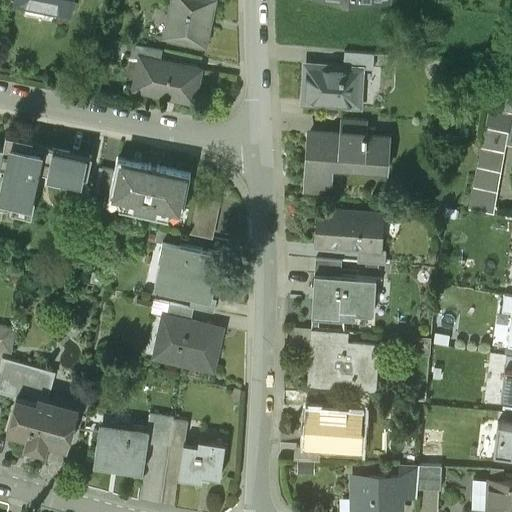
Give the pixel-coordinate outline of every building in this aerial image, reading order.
[(71,0),(15,0),(70,10),(71,0)] [(213,0),(171,0),(164,35),(205,43),(213,0)] [(162,48),(133,42),(130,55),(140,57),(140,56),(159,60),(162,48)] [(374,50),(344,48),(343,65),(361,66),(373,67),(374,50)] [(159,60),(140,56),(140,57),(134,87),(193,100),(199,69),(159,60)] [(343,65),(306,62),(303,100),(359,103),(361,66),(343,65)] [(497,111),(490,109),(469,207),(490,211),(503,143),(511,145),(511,88),(502,86),(497,111)] [(366,118),(342,116),(342,128),(365,130),(366,118)] [(365,130),(342,128),(341,135),(309,133),(305,189),(330,190),(332,166),(349,167),(350,161),(387,163),(389,134),(365,133),(365,130)] [(33,138),(6,132),(4,145),(0,144),(0,164),(5,165),(0,189),(0,195),(12,198),(10,208),(31,213),(39,176),(76,184),(78,176),(86,178),(91,155),(32,142),(33,138)] [(148,163),(117,156),(114,168),(109,191),(109,193),(115,195),(119,202),(119,206),(168,217),(169,213),(177,208),(182,209),(190,172),(156,165),(156,164),(148,162),(148,163)] [(114,168),(102,166),(97,189),(109,191),(114,168)] [(221,197),(196,192),(187,233),(212,238),(221,197)] [(384,212),(318,207),(316,244),(358,247),(382,248),(382,247),(384,212)] [(181,232),(157,227),(154,240),(162,242),(162,240),(179,243),(181,232)] [(179,243),(162,240),(162,242),(159,258),(165,259),(159,287),(192,294),(210,298),(211,297),(220,252),(179,243)] [(382,248),(358,247),(357,260),(385,262),(386,248),(382,247),(382,248)] [(342,259),(316,257),(315,273),(340,275),(340,274),(341,274),(342,259)] [(341,274),(340,274),(340,275),(315,273),(312,315),(344,317),(344,311),(372,313),(374,277),(341,274)] [(501,311),(511,312),(511,311),(511,294),(504,293),(501,311)] [(210,298),(192,294),(190,306),(194,307),(214,311),(217,298),(211,297),(210,298)] [(190,306),(169,302),(167,314),(191,320),(194,307),(190,306)] [(167,314),(163,314),(163,316),(168,317),(159,355),(154,354),(154,356),(213,369),(221,332),(197,326),(198,322),(167,314)] [(0,349),(11,351),(15,327),(0,324),(0,349)] [(344,329),(315,327),(315,339),(344,341),(344,329)] [(344,341),(315,339),(312,382),(372,386),(375,344),(344,341)] [(55,370),(2,355),(0,361),(0,391),(17,396),(17,395),(47,403),(55,370)] [(511,368),(504,367),(500,396),(511,398),(511,368)] [(47,403),(17,395),(17,396),(7,431),(26,436),(24,444),(35,448),(38,439),(67,447),(76,411),(47,403)] [(363,409),(320,406),(319,412),(306,411),(305,430),(308,430),(307,445),(304,444),(304,446),(320,447),(321,447),(321,443),(343,445),(343,449),(361,450),(363,428),(362,427),(363,409)] [(173,415),(150,412),(148,428),(147,438),(169,442),(173,418),(173,415)] [(188,420),(173,418),(169,442),(184,444),(184,442),(188,420)] [(148,428),(101,422),(95,464),(142,471),(147,438),(148,428)] [(511,423),(497,422),(493,453),(511,455),(511,423)] [(198,438),(197,444),(184,442),(184,444),(179,476),(201,479),(202,474),(220,477),(225,442),(198,438)] [(320,447),(304,446),(296,445),(295,459),(319,459),(320,447)] [(419,464),(398,463),(398,475),(400,475),(400,487),(417,487),(419,464)] [(442,464),(419,464),(417,487),(440,489),(442,464)] [(398,475),(353,475),(353,511),(400,511),(400,487),(400,475),(398,475)] [(511,511),(511,479),(473,478),(472,507),(487,508),(488,508),(506,509),(506,511),(511,511)]
